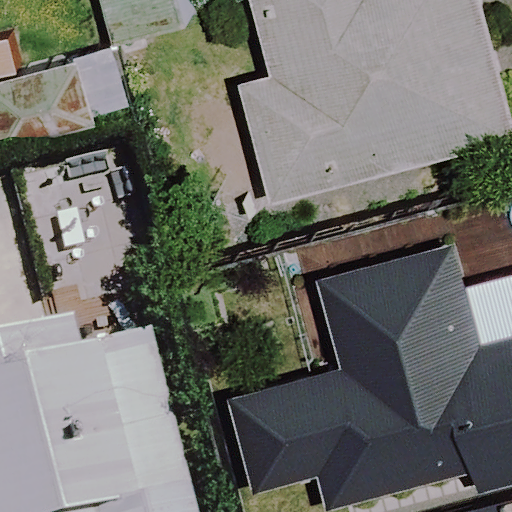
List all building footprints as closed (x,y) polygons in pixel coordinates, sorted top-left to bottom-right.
[(107,0),(117,34),(192,12),(188,0),(107,0)] [(511,85),(490,0),(257,0),(276,71),(246,79),(276,197),(511,137),(511,85)] [(115,103),(111,43),(92,44),(91,27),(0,32),(0,145),(98,140),(96,105),(115,103)] [(389,421),(348,266),(169,314),(221,511),(329,511),(311,441),(389,421)] [(511,511),(511,329),(507,330),(511,363),(511,493),(455,502),(456,511),(511,511)] [(71,364),(64,336),(0,350),(0,511),(178,511),(140,348),(71,364)]
